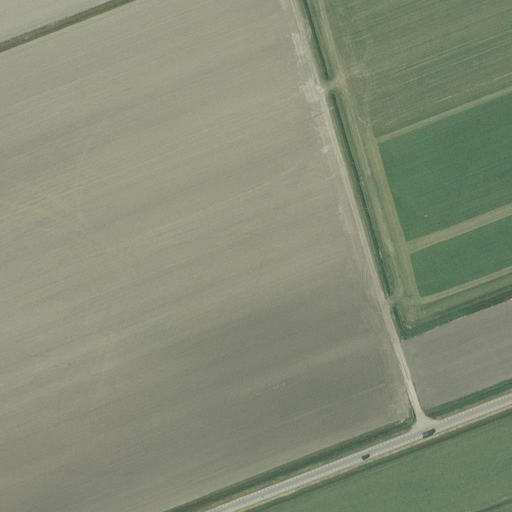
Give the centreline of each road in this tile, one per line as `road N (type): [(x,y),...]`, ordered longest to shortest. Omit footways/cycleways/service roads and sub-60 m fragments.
road 1 (track): [(424,431),(326,102)]
road 2 (tertiary): [(216,511),(511,397)]
